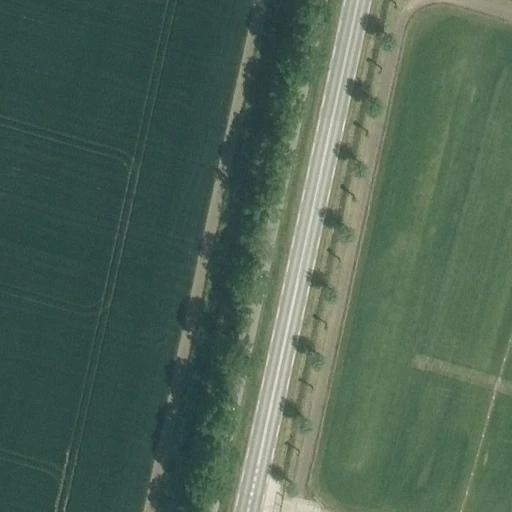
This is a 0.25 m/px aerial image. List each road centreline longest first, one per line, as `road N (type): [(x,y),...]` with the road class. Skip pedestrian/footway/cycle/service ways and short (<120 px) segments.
road 1 (unknown): [(292,509),(403,16),(426,0)]
road 2 (secondary): [(247,511),(358,0)]
